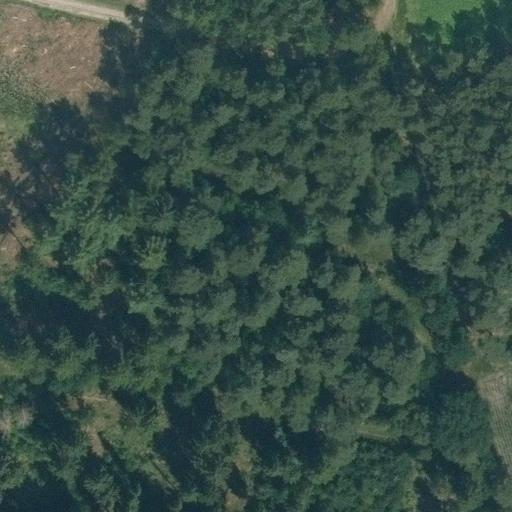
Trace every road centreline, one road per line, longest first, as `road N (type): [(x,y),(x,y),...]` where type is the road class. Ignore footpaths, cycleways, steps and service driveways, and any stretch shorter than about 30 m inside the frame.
road 1 (track): [(315,0),(320,37),(369,159),(382,253),(409,326),(459,371),(498,511)]
road 2 (track): [(471,416),(0,355)]
road 3 (track): [(351,0),(353,24),(320,37),(129,0)]
